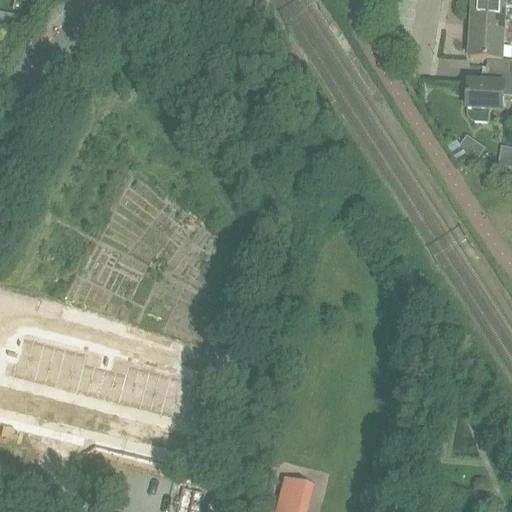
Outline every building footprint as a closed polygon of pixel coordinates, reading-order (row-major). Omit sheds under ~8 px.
[(511,0),(493,0),(493,6),(474,5),(473,33),(504,35),(506,8),(511,8),(511,0)] [(0,14),(0,31),(6,32),(8,16),(0,14)] [(503,63),(503,62),(504,35),(473,33),(471,62),(503,63)] [(511,62),(504,62),(503,77),(511,77),(511,62)] [(489,124),(489,113),(502,114),(503,99),(511,99),(511,77),(503,77),(503,87),(469,86),(467,112),(468,112),(468,117),(471,122),(474,124),(489,124)] [(477,163),(485,151),(467,139),(460,149),(468,161),(477,163)] [(511,149),(502,148),(499,167),(511,169),(511,149)] [(11,379),(32,385),(43,345),(22,339),(11,379)] [(54,390),(65,350),(43,345),(32,385),(54,390)] [(65,350),(54,390),(75,396),(83,365),(86,356),(65,350)] [(83,365),(75,396),(96,402),(104,370),(83,365)] [(125,376),(117,407),(138,413),(149,372),(128,367),(125,376)] [(215,368),(190,461),(198,463),(199,463),(224,370),(223,370),(215,368)] [(117,407),(125,376),(104,370),(96,402),(117,407)] [(170,378),(149,372),(138,413),(159,418),(170,378)] [(170,378),(159,418),(180,424),(191,384),(170,378)] [(0,426),(83,448),(84,447),(85,440),(0,417),(0,426)] [(94,442),(92,451),(93,451),(178,473),(179,472),(181,465),(94,442)] [(286,481),(278,511),(298,511),(305,485),(286,481)]
